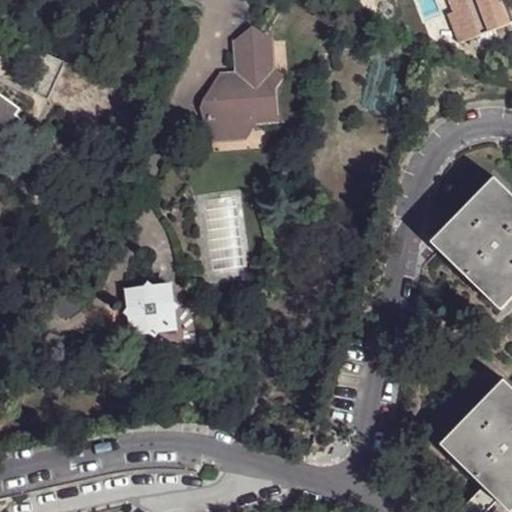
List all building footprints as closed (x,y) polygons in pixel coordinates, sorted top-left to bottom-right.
[(467,8),(463,0),(455,0),(459,11),(467,8)] [(511,14),(506,0),(463,0),(467,8),(459,11),(472,42),(511,24),(511,14)] [(467,44),(472,42),(459,11),(454,14),(467,44)] [(250,37),(242,44),(245,73),(231,79),(217,99),(214,101),(216,110),(212,116),(219,137),(247,136),(261,115),(260,108),(280,106),(277,87),(285,79),(278,75),(275,45),(263,37),(250,37)] [(0,151),(30,111),(0,90),(0,151)] [(511,306),(511,190),(500,179),(436,242),(506,312),(511,306)] [(161,331),(166,331),(174,330),(173,315),(179,309),(171,301),(169,290),(157,290),(149,283),(139,293),(130,294),(131,306),(127,311),(133,320),(134,334),(147,333),(155,339),(161,331)] [(84,292),(73,285),(52,303),(69,321),(96,297),(84,292)] [(511,383),(511,382),(448,446),(492,491),(504,504),(511,511),(511,383)]
